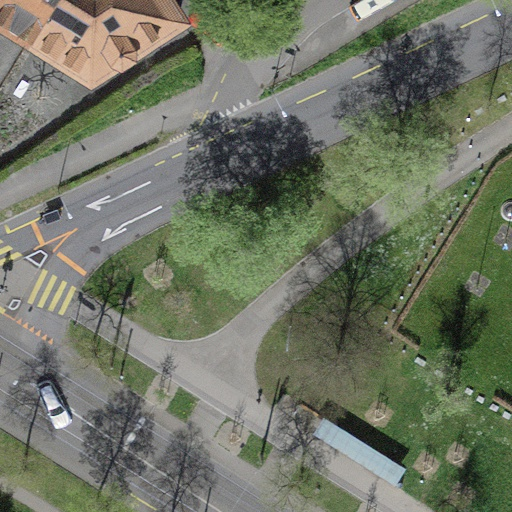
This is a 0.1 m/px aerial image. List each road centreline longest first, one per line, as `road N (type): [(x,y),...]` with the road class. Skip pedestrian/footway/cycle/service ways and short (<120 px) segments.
road 1 (primary): [(511,23),(218,161)]
road 2 (primary): [(218,161),(72,261),(46,313),(40,395)]
road 3 (primary): [(218,161),(0,242)]
road 4 (primary): [(40,395),(224,511)]
road 5 (residential): [(321,0),(248,63),(221,109),(218,161)]
